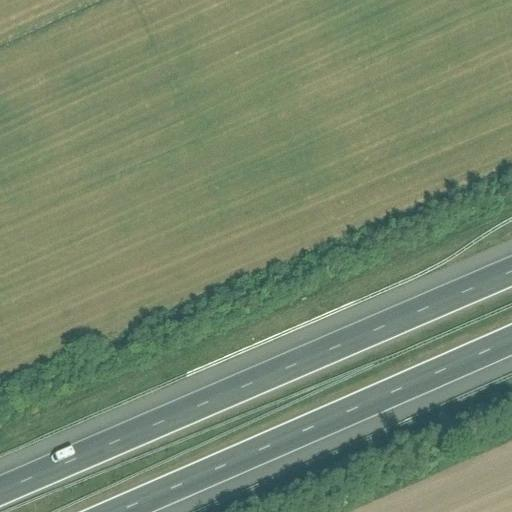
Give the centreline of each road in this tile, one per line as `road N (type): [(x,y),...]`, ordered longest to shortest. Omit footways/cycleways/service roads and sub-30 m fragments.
road 1 (motorway): [(511,273),(0,494)]
road 2 (motorway): [(115,511),(511,340)]
